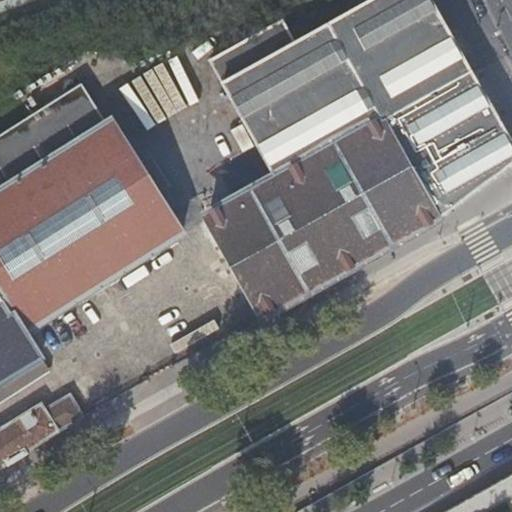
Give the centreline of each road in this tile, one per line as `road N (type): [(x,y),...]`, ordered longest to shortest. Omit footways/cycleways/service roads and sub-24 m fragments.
road 1 (primary): [(511,227),(34,511)]
road 2 (primary): [(174,511),(511,325)]
road 3 (residential): [(385,511),(511,438)]
